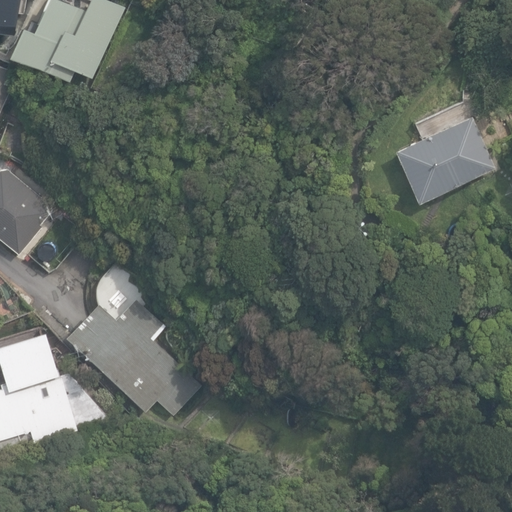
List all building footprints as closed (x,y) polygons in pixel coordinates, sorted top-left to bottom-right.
[(9,49),(68,77),(73,65),(90,73),(124,2),(119,0),(86,0),(85,4),(76,0),(45,0),(34,24),(23,20),(9,49)] [(0,103),(11,80),(4,77),(10,64),(0,59),(0,103)] [(395,146),(418,198),(495,163),(471,111),(395,146)] [(0,233),(18,248),(41,221),(39,219),(53,202),(7,165),(0,164),(0,233)] [(158,398),(175,414),(203,383),(155,338),(168,325),(138,296),(118,318),(100,301),(68,335),(147,411),(158,398)] [(0,445),(35,436),(35,438),(110,415),(71,370),(60,371),(48,328),(0,341),(0,355),(8,382),(0,384),(0,445)] [(249,438),(265,444),(270,430),(253,424),(249,438)]
